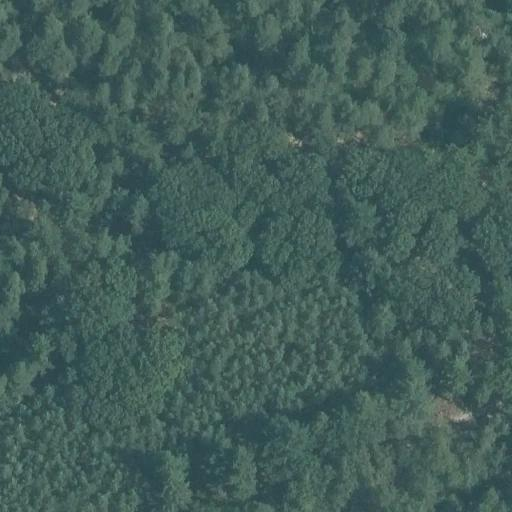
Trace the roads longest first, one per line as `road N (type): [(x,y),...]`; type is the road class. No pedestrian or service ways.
road 1 (track): [(0,107),(79,124),(199,131),(379,181),(511,230)]
road 2 (track): [(241,511),(511,412)]
